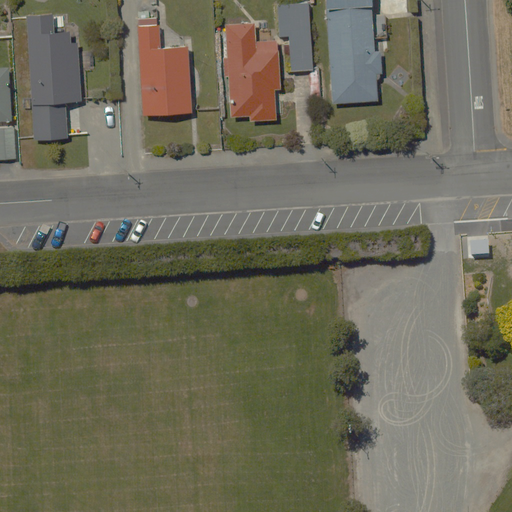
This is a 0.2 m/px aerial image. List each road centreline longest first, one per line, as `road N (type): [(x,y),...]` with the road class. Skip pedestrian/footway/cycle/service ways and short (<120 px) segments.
road 1 (residential): [(0,203),(476,176)]
road 2 (residential): [(464,0),(476,176)]
